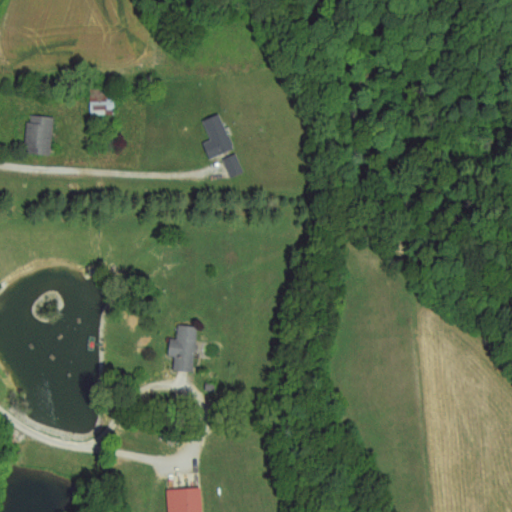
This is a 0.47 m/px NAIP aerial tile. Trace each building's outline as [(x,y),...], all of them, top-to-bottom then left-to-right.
[(117,87),(93,87),(93,115),(117,115),(117,87)] [(205,121),(214,141),(205,145),(211,160),(237,149),(221,114),(205,121)] [(57,118),(31,116),(27,154),(52,157),(57,118)] [(200,327),(180,325),(179,340),(173,339),(171,357),(177,357),(176,371),(195,373),(200,327)] [(203,511),(203,489),(169,490),(169,511),(203,511)]
